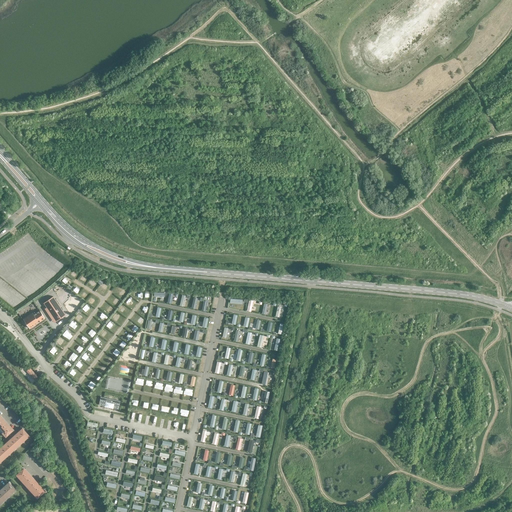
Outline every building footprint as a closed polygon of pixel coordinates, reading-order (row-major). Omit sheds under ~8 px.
[(53,297),(44,303),(47,307),(45,309),(51,318),(53,317),(56,321),(66,315),(53,297)] [(33,313),(23,319),(29,329),(45,319),(40,311),(34,315),(33,313)] [(39,378),(30,368),(27,370),(37,380),(39,378)] [(108,395),(105,408),(118,411),(120,402),(117,401),(118,398),(108,395)] [(0,431),(1,433),(8,427),(9,426),(4,421),(0,425),(0,431)] [(9,426),(8,427),(1,433),(6,438),(13,431),(9,426)] [(18,433),(25,441),(30,436),(23,429),(18,433)] [(25,441),(18,433),(14,437),(20,445),(25,441)] [(20,445),(14,437),(9,442),(16,449),(20,445)] [(16,449),(9,442),(4,446),(11,453),(16,449)] [(0,449),(0,450),(6,457),(11,453),(4,446),(0,449)] [(21,480),(28,473),(23,468),(16,475),(21,480)] [(21,480),(25,484),(32,478),(28,473),(21,480)] [(29,489),(36,482),(32,478),(25,484),(29,489)] [(29,489),(33,494),(40,487),(36,482),(29,489)] [(5,487),(12,494),(16,490),(10,483),(5,487)] [(0,491),(7,499),(12,494),(5,487),(0,491)] [(40,487),(33,494),(38,498),(45,492),(40,487)]
